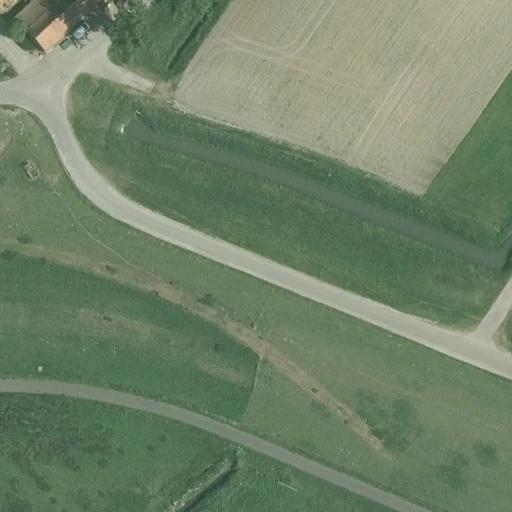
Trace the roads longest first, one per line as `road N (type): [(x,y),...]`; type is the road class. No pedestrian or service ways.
road 1 (unclassified): [(511,372),(130,217),(92,190),(31,92)]
road 2 (unclassified): [(31,92),(142,0)]
